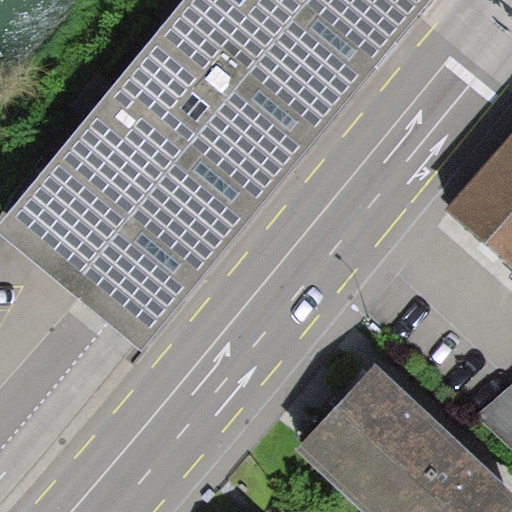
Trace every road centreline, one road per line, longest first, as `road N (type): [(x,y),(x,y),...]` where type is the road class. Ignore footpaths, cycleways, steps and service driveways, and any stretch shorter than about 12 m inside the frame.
road 1 (primary): [(78,511),(511,1)]
road 2 (primary): [(405,0),(0,471)]
